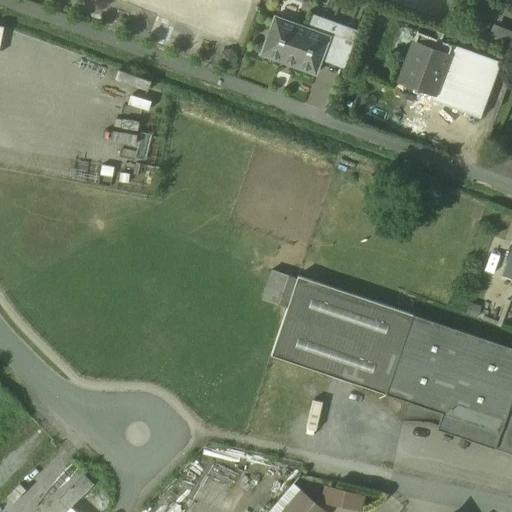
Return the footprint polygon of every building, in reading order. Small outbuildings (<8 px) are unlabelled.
[(314,14),(308,29),(329,37),(335,22),(314,14)] [(261,54),(316,74),(321,60),(329,37),(308,29),(275,17),(261,54)] [(358,31),(335,22),(329,37),(321,60),(344,69),(358,31)] [(452,43),(418,31),(400,80),(433,92),(434,92),(452,43)] [(501,61),(452,43),(434,92),(433,92),(431,100),(480,118),(501,61)] [(268,270),(265,288),(286,291),(288,273),(268,270)] [(414,315),(299,276),(272,355),(387,394),(414,315)] [(511,347),(414,315),(387,394),(500,433),(495,449),(511,454),(511,347)] [(318,500),(359,511),(363,495),(322,483),(318,500)] [(304,495),(289,511),(322,511),(323,511),(304,495)]
